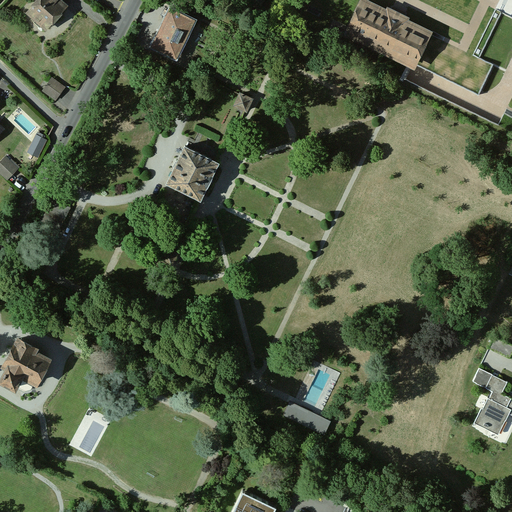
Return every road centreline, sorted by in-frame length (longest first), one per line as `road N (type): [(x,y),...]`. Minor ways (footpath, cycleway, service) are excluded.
road 1 (tertiary): [(64,129),(134,0)]
road 2 (unknown): [(0,388),(38,401),(59,373),(57,349),(15,331)]
road 3 (tertiary): [(0,253),(64,129)]
